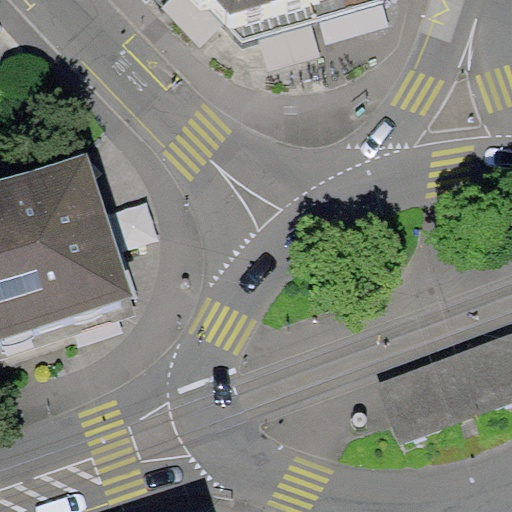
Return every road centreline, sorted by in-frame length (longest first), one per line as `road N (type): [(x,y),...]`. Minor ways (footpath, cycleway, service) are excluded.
road 1 (residential): [(74,0),(293,241)]
road 2 (tertiary): [(0,486),(206,412)]
road 3 (tertiary): [(206,412),(240,457),(265,472),(300,487),(385,502)]
road 4 (tertiary): [(293,241),(222,324),(204,381),(206,412)]
road 5 (tertiary): [(449,170),(365,195),(293,241)]
road 6 (tertiary): [(449,170),(481,0)]
road 7 (tertiary): [(385,502),(465,493),(511,476)]
